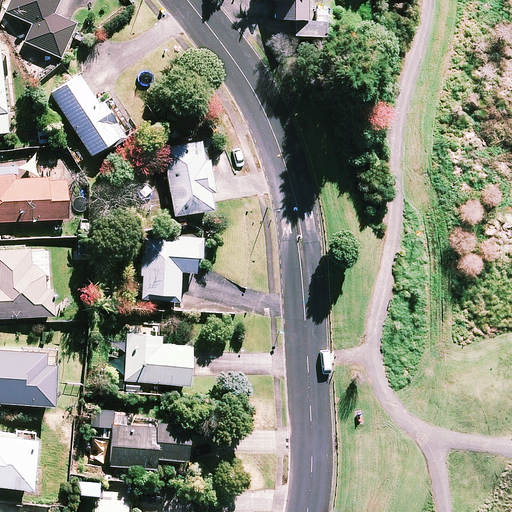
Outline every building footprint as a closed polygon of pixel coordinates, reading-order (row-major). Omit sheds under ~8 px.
[(8,0),(4,12),(32,24),(24,42),(60,57),(74,24),(52,14),(58,0),(8,0)] [(293,35),(325,37),(326,0),(272,0),(272,18),(293,19),(293,35)] [(4,91),(0,66),(0,132),(7,132),(4,105),(18,103),(16,89),(4,91)] [(122,133),(80,72),(49,94),(90,155),(122,133)] [(202,160),(199,141),(161,147),(172,215),(214,209),(206,159),(202,160)] [(11,179),(11,172),(0,172),(0,220),(66,219),(64,178),(11,179)] [(199,256),(200,238),(143,235),(140,299),(176,301),(177,271),(192,272),(193,256),(199,256)] [(36,250),(0,249),(0,318),(53,320),(53,289),(45,289),(46,255),(36,254),(36,250)] [(124,378),(124,381),(186,384),(187,345),(159,344),(159,336),(126,334),(126,341),(110,340),(109,377),(124,378)] [(0,403),(51,406),(53,365),(41,365),(42,352),(0,350),(0,403)] [(186,424),(113,422),(113,410),(89,409),(88,438),(110,439),(109,467),(155,468),(155,460),(185,461),(186,424)] [(14,429),(13,433),(0,432),(0,485),(29,488),(34,438),(31,438),(31,431),(14,429)]
